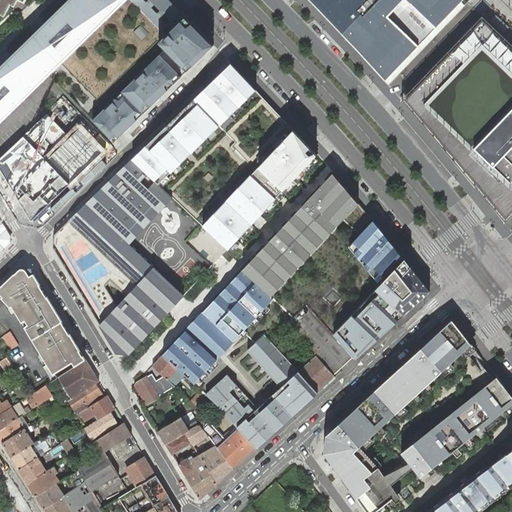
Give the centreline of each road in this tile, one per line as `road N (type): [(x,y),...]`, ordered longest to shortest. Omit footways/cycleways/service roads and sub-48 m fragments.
road 1 (primary): [(497,257),(272,0)]
road 2 (primary): [(243,37),(462,289)]
road 3 (residential): [(29,241),(189,511)]
road 4 (residential): [(243,37),(29,241)]
road 5 (secondary): [(295,438),(462,289)]
